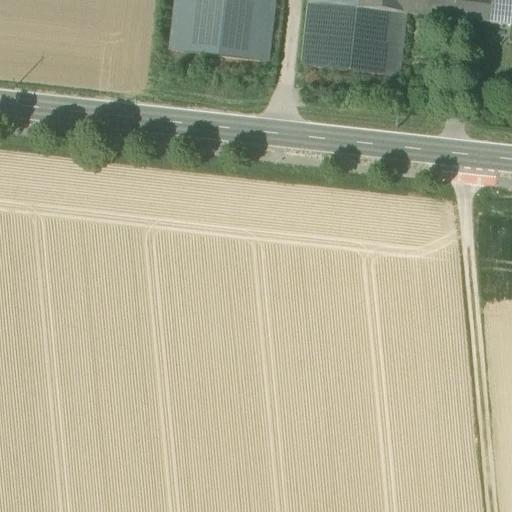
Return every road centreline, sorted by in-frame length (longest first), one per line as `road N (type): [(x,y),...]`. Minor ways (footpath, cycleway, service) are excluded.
road 1 (tertiary): [(511,164),(0,106)]
road 2 (track): [(467,159),(498,511)]
